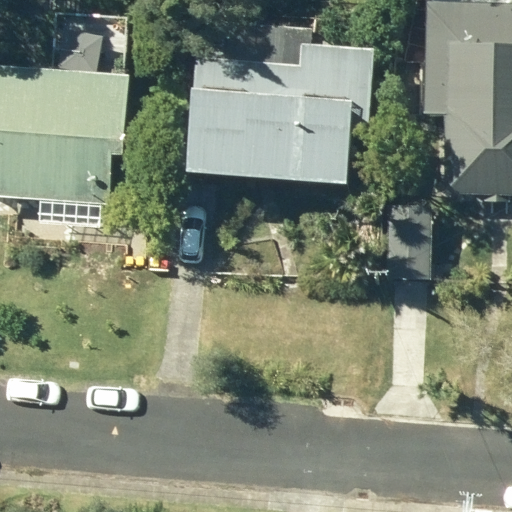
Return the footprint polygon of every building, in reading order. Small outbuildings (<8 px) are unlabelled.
[(448,197),(511,198),(511,7),(430,4),(424,118),(449,118),(448,197)] [(189,175),(221,178),(349,189),(355,112),(374,114),(378,51),(272,43),(271,65),(198,59),(189,175)] [(134,91),(134,79),(40,71),(39,83),(2,80),(2,84),(0,83),(0,206),(118,218),(122,172),(135,172),(143,91),(134,91)] [(221,178),(189,175),(161,173),(155,242),(215,248),(221,178)] [(389,280),(434,281),(436,207),(391,206),(389,280)]
